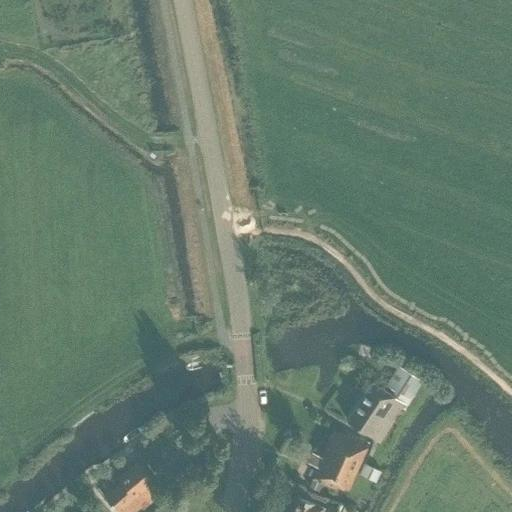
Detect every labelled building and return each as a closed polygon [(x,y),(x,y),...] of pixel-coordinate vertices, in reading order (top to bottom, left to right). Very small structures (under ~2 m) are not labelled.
[(372,382),(359,401),(391,422),(401,407),(404,409),(422,381),(398,366),(385,385),(394,391),(391,395),(372,382)] [(379,442),(391,422),(359,401),(346,420),(379,442)] [(307,463),(317,467),(311,479),(320,483),(345,495),(355,472),(367,446),(333,431),(321,457),(311,453),(307,463)] [(197,467),(189,461),(184,468),(191,474),(197,467)] [(132,511),(140,506),(142,508),(162,492),(137,462),(117,479),(121,483),(104,497),(116,511),(132,511)] [(358,474),(375,482),(381,471),(364,463),(358,474)] [(320,483),(311,479),(308,487),(319,492),(322,484),(320,483)] [(324,498),(307,490),(305,496),(321,503),(324,498)] [(297,496),(290,511),(322,511),(324,508),(297,496)]
